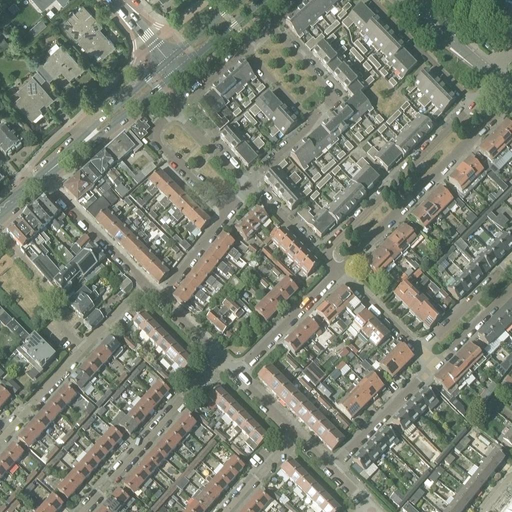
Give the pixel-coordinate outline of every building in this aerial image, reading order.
[(329,13),(317,0),(311,0),(308,4),(320,17),(324,13),(326,16),(329,13)] [(331,0),(317,0),(329,13),(333,9),(331,7),(335,3),(331,0)] [(14,2),(8,7),(13,13),(19,8),(14,2)] [(320,17),(308,4),(300,11),(314,26),(318,23),(316,20),(320,17)] [(66,18),(60,24),(76,41),(78,39),(91,54),(95,51),(101,57),(114,45),(106,36),(104,37),(98,30),(102,27),(96,21),(83,5),(75,13),(73,11),(66,18)] [(345,14),(351,8),(347,5),(341,11),(343,12),(345,14)] [(355,26),(367,14),(360,6),(341,24),(347,30),(353,24),(355,26)] [(300,11),(293,17),(305,31),(309,27),(311,29),(314,26),(300,11)] [(345,14),(343,12),(337,18),(340,21),(346,15),(345,14)] [(374,21),(367,14),(355,26),(362,33),(374,21)] [(305,31),(293,17),(285,24),(299,40),(303,37),(301,34),(305,31)] [(41,19),(35,24),(40,30),(46,25),(41,19)] [(362,33),(359,36),(363,39),(365,37),(369,40),(381,28),(374,21),(362,33)] [(336,22),(329,28),(333,32),(339,26),(336,22)] [(333,32),(329,28),(323,33),(327,37),(333,32)] [(389,35),(381,28),(369,40),(373,44),(370,47),(373,50),(389,35)] [(396,43),(389,35),(373,50),(377,54),(379,51),(383,55),(396,43)] [(319,62),(332,50),(329,46),(335,40),(332,36),(312,54),(319,62)] [(321,36),(314,42),(317,45),(324,40),(321,36)] [(317,45),(314,42),(312,39),(304,46),(310,52),(317,45)] [(403,50),(396,43),(383,55),(387,59),(384,62),(387,65),(388,65),(401,52),(403,50)] [(43,64),(53,75),(60,68),(70,78),(75,74),(74,73),(81,66),(68,53),(67,54),(60,47),(47,59),(48,60),(43,64)] [(332,50),(319,62),(325,70),(341,56),(346,51),(343,48),(336,54),(332,50)] [(361,48),(358,51),(363,56),(366,53),(361,48)] [(354,58),(357,55),(352,50),(349,53),(354,58)] [(388,65),(387,65),(386,66),(389,70),(392,68),(395,72),(408,59),(401,52),(388,65)] [(357,55),(354,58),(360,64),(363,61),(357,55)] [(344,59),(341,56),(325,70),(332,77),(346,65),(343,61),(344,59)] [(372,66),(375,63),(370,57),(367,60),(372,66)] [(416,66),(408,59),(395,72),(399,75),(397,78),(400,81),(416,66)] [(348,63),(346,65),(332,77),(339,85),(353,73),(349,69),(351,67),(348,63)] [(380,68),(375,63),(372,66),(377,71),(380,68)] [(234,70),(246,83),(249,80),(252,83),(255,79),(241,64),(234,70)] [(368,73),(371,70),(365,64),(362,67),(368,73)] [(246,83),(234,70),(226,77),(240,93),(243,90),(241,87),(246,83)] [(378,73),(384,79),(387,76),(382,70),(378,73)] [(15,101),(28,115),(31,119),(40,111),(37,107),(43,103),(46,106),(52,100),(41,89),(39,90),(36,87),(40,84),(45,79),(37,71),(32,75),(33,77),(17,92),(21,96),(15,101)] [(356,77),(353,73),(339,85),(346,93),(359,81),(362,79),(359,75),(356,77)] [(420,93),(432,80),(425,73),(405,92),(409,95),(416,89),(420,93)] [(226,77),(219,84),(230,97),(234,94),(236,96),(240,93),(226,77)] [(359,81),(346,93),(352,100),(358,95),(359,95),(373,82),(370,78),(363,85),(359,81)] [(393,89),(396,86),(391,80),(388,83),(393,89)] [(432,80),(420,93),(423,96),(417,103),(420,106),(439,88),(432,80)] [(230,97),(219,84),(211,91),(225,107),(228,103),(226,101),(230,97)] [(256,91),(259,94),(264,89),(261,86),(256,91)] [(439,88),(420,106),(423,110),(430,103),(434,107),(446,95),(439,88)] [(212,94),(205,100),(216,113),(224,106),(224,107),(225,107),(211,91),(210,92),(212,94)] [(262,114),(276,102),(269,94),(249,112),(254,118),(261,112),(262,114)] [(246,100),(248,102),(249,103),(254,98),(251,95),(246,100)] [(358,95),(352,100),(350,102),(363,116),(367,112),(369,115),(373,111),(359,95),(358,95)] [(446,95),(434,107),(438,111),(431,118),(434,121),(454,103),(446,95)] [(216,113),(205,100),(197,107),(214,127),(221,121),(215,114),(216,113)] [(276,102),(262,114),(269,122),(283,109),(276,102)] [(350,102),(343,109),(358,125),(361,122),(359,119),(363,116),(350,102)] [(406,104),(400,110),(403,113),(409,107),(406,104)] [(283,109),(269,122),(272,125),(266,132),(269,135),(289,117),(283,109)] [(358,125),(343,109),(336,115),(335,115),(334,115),(335,116),(344,127),(343,127),(345,129),(346,129),(347,130),(352,126),(354,128),(358,125)] [(232,115),(235,119),(241,114),(238,111),(232,115)] [(397,112),(391,118),(394,121),(400,116),(397,112)] [(250,124),(253,122),(246,114),(243,117),(250,124)] [(415,121),(412,125),(424,137),(432,130),(417,115),(413,119),(415,121)] [(344,127),(335,116),(328,122),(340,136),(347,130),(346,129),(345,129),(343,127),(344,127)] [(296,125),(289,117),(269,135),(272,139),(279,133),(283,137),(296,125)] [(375,120),(380,125),(383,122),(378,117),(375,120)] [(224,118),(221,121),(214,127),(219,132),(228,124),(224,118)] [(394,121),(391,118),(385,124),(389,127),(394,121)] [(327,123),(320,129),(335,145),(338,142),(336,140),(340,136),(328,122),(327,122),(327,123)] [(140,142),(140,141),(146,136),(144,134),(148,130),(143,124),(141,126),(138,123),(130,130),(140,142)] [(498,130),(511,143),(511,129),(506,123),(503,126),(503,125),(498,130)] [(226,146),(240,134),(236,129),(238,127),(235,124),(219,139),(226,146)] [(424,137),(412,125),(408,129),(405,126),(402,130),(417,145),(424,137)] [(383,127),(377,133),(380,136),(386,130),(383,127)] [(364,133),(367,136),(373,131),(370,128),(364,133)] [(0,151),(5,157),(12,151),(13,152),(20,145),(5,129),(0,133),(0,151)] [(335,145),(320,129),(312,136),(325,150),(329,146),(331,148),(335,145)] [(417,145),(402,130),(399,133),(401,135),(397,139),(410,152),(417,145)] [(511,149),(511,143),(498,130),(494,134),(495,134),(492,137),(508,153),(511,149)] [(123,135),(114,144),(125,157),(131,152),(134,155),(142,148),(129,134),(125,137),(123,135)] [(240,134),(226,146),(233,154),(247,141),(249,139),(246,136),(244,138),(240,134)] [(354,137),(359,143),(363,140),(357,134),(354,137)] [(312,136),(305,143),(319,159),(323,156),(321,153),(325,150),(312,136)] [(508,153),(492,137),(489,139),(484,143),(501,160),(504,156),(504,157),(508,153)] [(247,141),(233,154),(240,162),(261,143),(258,139),(251,145),(247,141)] [(410,152),(397,139),(393,143),(391,141),(388,144),(403,159),(410,152)] [(264,146),(261,143),(240,162),(247,170),(261,157),(257,153),(264,146)] [(305,143),(297,150),(309,163),(313,160),(316,162),(319,159),(305,143)] [(343,146),(349,152),(349,153),(352,150),(347,143),(343,146)] [(501,160),(484,143),(479,148),(480,149),(478,151),(487,161),(483,165),(494,176),(498,172),(494,167),(501,160)] [(114,144),(104,153),(117,167),(122,173),(127,170),(120,162),(125,157),(114,144)] [(403,159),(388,144),(387,144),(388,145),(381,152),(394,165),(401,158),(402,160),(403,159)] [(394,165),(381,152),(378,155),(372,149),(366,155),(374,163),(376,161),(387,172),(394,165)] [(309,163),(297,150),(289,157),(304,173),(308,169),(306,167),(309,163)] [(117,167),(104,153),(103,153),(102,153),(100,155),(99,157),(96,159),(120,186),(123,183),(113,171),(117,167)] [(336,158),(339,161),(345,156),(342,153),(336,158)] [(90,165),(89,166),(102,181),(106,177),(116,189),(114,191),(115,192),(113,193),(120,200),(121,199),(122,200),(128,194),(120,186),(96,159),(94,162),(92,162),(90,163),(90,165)] [(156,160),(141,174),(145,179),(161,165),(156,160)] [(494,176),(483,165),(478,169),(469,160),(462,167),(478,184),(486,176),(501,192),(498,193),(495,196),(498,198),(507,189),(494,176)] [(359,174),(372,187),(378,181),(368,171),(370,170),(361,161),(355,167),(361,172),(359,174)] [(270,189),(283,177),(280,173),(287,167),(283,162),(263,181),(270,189)] [(326,167),(329,170),(335,165),(332,162),(326,167)] [(80,174),(79,175),(92,189),(101,199),(86,213),(95,222),(105,212),(109,208),(116,202),(117,202),(120,200),(113,193),(111,195),(107,191),(110,189),(102,181),(89,166),(86,169),(85,168),(80,173),(80,174)] [(329,170),(326,167),(320,172),(323,176),(329,170)] [(462,167),(455,174),(472,190),(478,184),(462,167)] [(331,174),(334,177),(340,171),(337,168),(331,174)] [(148,195),(164,179),(158,172),(148,182),(148,183),(143,188),(146,191),(145,192),(148,195)] [(145,179),(141,174),(133,181),(137,186),(145,179)] [(372,187),(359,174),(351,183),(363,195),(372,187)] [(472,190),(455,174),(448,181),(454,188),(451,191),(461,201),(465,198),(468,194),(472,190)] [(92,189),(79,175),(78,176),(76,176),(74,177),(74,179),(71,182),(73,185),(73,186),(77,190),(78,189),(84,194),(82,196),(84,197),(85,196),(92,204),(95,201),(88,193),(92,189)] [(283,177),(270,189),(277,196),(297,178),(294,175),(287,181),(283,177)] [(317,175),(311,181),(314,184),(320,178),(317,175)] [(328,176),(322,182),(325,185),(331,180),(328,176)] [(300,182),(297,178),(277,196),(283,204),(297,192),(293,188),(300,182)] [(141,202),(138,205),(141,208),(157,192),(161,195),(171,185),(164,179),(148,195),(141,202)] [(73,185),(71,182),(63,190),(76,203),(81,200),(88,207),(92,204),(85,196),(84,197),(82,196),(84,194),(78,189),(77,190),(73,186),(73,185)] [(325,185),(322,182),(316,188),(319,191),(325,185)] [(349,187),(345,191),(358,204),(365,197),(363,195),(351,183),(350,182),(346,185),(349,187)] [(171,185),(161,195),(164,198),(155,207),(159,211),(161,208),(177,191),(171,185)] [(297,192),(283,204),(291,212),(311,194),(308,190),(301,196),(297,192)] [(445,210),(448,206),(452,209),(455,206),(459,211),(463,207),(451,195),(448,198),(439,190),(437,192),(436,191),(431,196),(445,210)] [(183,197),(177,191),(161,208),(164,211),(170,204),(173,207),(173,208),(183,197)] [(358,204),(345,191),(341,195),(339,193),(335,196),(351,211),(358,204)] [(315,193),(312,196),(309,199),(313,202),(316,199),(319,196),(315,193)] [(498,198),(495,196),(492,193),(487,198),(493,203),(498,198)] [(511,199),(506,193),(498,201),(501,205),(502,203),(506,207),(511,200),(511,199)] [(138,205),(141,202),(135,196),(132,200),(138,205)] [(351,211),(335,196),(332,200),(334,202),(330,206),(343,219),(351,211)] [(445,210),(431,196),(426,201),(427,202),(425,204),(441,220),(448,213),(445,210)] [(173,208),(173,207),(170,211),(173,214),(168,220),(171,223),(190,204),(183,197),(173,208)] [(45,198),(37,205),(59,229),(63,226),(60,223),(65,219),(45,198)] [(501,205),(498,201),(491,208),(495,211),(501,205)] [(190,204),(171,223),(170,224),(173,227),(183,217),(186,220),(196,210),(190,204)] [(422,206),(417,210),(430,224),(434,220),(437,224),(441,220),(425,204),(423,207),(422,206)] [(59,229),(37,205),(29,212),(45,229),(49,225),(56,232),(59,229)] [(343,219),(330,206),(327,210),(324,207),(320,211),(321,212),(334,225),(336,227),(343,219)] [(307,226),(313,220),(307,214),(310,212),(305,207),(296,216),(307,226)] [(137,217),(141,213),(135,208),(131,211),(137,217)] [(255,208),(248,216),(260,228),(267,221),(255,208)] [(105,212),(95,222),(101,228),(117,212),(114,209),(108,215),(105,212)] [(196,210),(186,220),(189,223),(183,230),(186,233),(202,216),(196,210)] [(430,224),(417,210),(412,215),(413,216),(411,219),(427,235),(430,231),(427,228),(430,224)] [(45,229),(29,212),(21,220),(44,244),(45,246),(49,242),(40,233),(45,229)] [(117,212),(101,228),(107,234),(117,224),(114,221),(120,215),(117,212)] [(321,212),(313,220),(307,226),(320,239),(334,225),(321,212)] [(505,229),(490,214),(486,218),(501,233),(505,229)] [(209,223),(202,216),(186,233),(189,235),(195,229),(200,234),(201,233),(199,232),(209,223)] [(260,228),(248,216),(241,223),(253,235),(260,228)] [(483,216),(476,224),(479,227),(486,219),(483,216)] [(44,244),(21,220),(13,227),(40,256),(43,259),(45,258),(48,261),(50,259),(40,248),(44,244)] [(120,228),(117,224),(107,234),(114,240),(130,224),(127,221),(120,228)] [(253,235),(241,223),(234,230),(246,242),(253,235)] [(133,227),(130,224),(114,240),(120,247),(130,237),(126,234),(133,227)] [(476,224),(468,231),(471,234),(479,227),(476,224)] [(394,235),(407,248),(420,235),(410,225),(405,230),(402,227),(394,235)] [(460,236),(466,230),(461,226),(455,232),(460,236)] [(40,256),(13,227),(6,234),(21,250),(20,251),(23,254),(29,249),(37,258),(40,256)] [(275,246),(287,234),(282,230),(280,232),(276,229),(269,236),(269,237),(262,244),(266,248),(271,243),(275,246)] [(457,236),(452,231),(448,235),(453,240),(457,236)] [(459,241),(456,244),(463,252),(467,248),(462,243),(471,234),(468,231),(459,240),(459,241)] [(130,237),(120,247),(126,253),(144,235),(141,233),(133,241),(130,237)] [(295,242),(287,234),(275,246),(283,254),(295,242)] [(511,244),(502,234),(494,243),(505,254),(511,247),(511,244)] [(147,238),(144,235),(126,253),(133,260),(143,250),(146,246),(143,243),(147,238)] [(394,235),(386,243),(399,256),(407,248),(394,235)] [(238,260),(239,259),(241,257),(230,248),(233,244),(222,236),(216,243),(238,260)] [(75,245),(81,251),(89,243),(83,237),(75,245)] [(182,243),(178,246),(185,253),(190,248),(183,242),(182,243)] [(295,242),(283,254),(290,262),(302,250),(295,242)] [(216,243),(210,250),(222,259),(225,255),(243,269),(246,265),(239,259),(238,260),(216,243)] [(399,256),(386,243),(378,251),(391,264),(399,256)] [(505,254),(494,243),(486,250),(497,262),(505,254)] [(441,252),(446,247),(443,244),(438,249),(441,252)] [(463,252),(456,244),(453,247),(468,263),(471,260),(463,252)] [(46,263),(37,271),(50,287),(59,296),(79,276),(83,280),(87,284),(101,271),(101,272),(104,269),(99,264),(105,258),(92,245),(83,254),(59,278),(51,268),(46,263)] [(81,251),(75,245),(70,250),(76,256),(81,251)] [(247,249),(254,255),(257,251),(250,245),(247,249)] [(175,255),(179,252),(173,246),(170,249),(175,255)] [(146,253),(143,250),(133,260),(139,266),(155,250),(152,247),(146,253)] [(451,247),(443,255),(451,263),(459,255),(456,252),(453,254),(452,254),(455,251),(451,247)] [(73,259),(64,250),(56,258),(65,267),(73,259)] [(155,250),(139,266),(145,272),(155,262),(151,259),(158,253),(155,250)] [(210,250),(205,257),(227,274),(231,277),(234,274),(219,262),(222,259),(210,250)] [(302,250),(290,262),(298,270),(310,258),(302,250)] [(486,250),(474,263),(484,272),(488,269),(489,270),(497,262),(486,250)] [(378,251),(371,259),(383,272),(391,264),(378,251)] [(268,253),(265,256),(273,264),(276,261),(268,253)] [(443,255),(436,263),(444,271),(447,274),(451,270),(448,266),(451,263),(443,255)] [(40,256),(37,258),(31,264),(37,271),(46,263),(48,261),(45,258),(43,259),(40,256)] [(205,257),(199,264),(211,273),(214,269),(224,277),(227,274),(205,257)] [(310,258),(298,270),(306,278),(318,266),(310,258)] [(158,266),(155,262),(145,272),(151,278),(167,262),(165,259),(158,266)] [(383,272),(371,259),(362,267),(380,285),(385,280),(384,278),(387,275),(383,272)] [(276,261),(273,264),(281,271),(284,268),(276,261)] [(170,265),(167,262),(151,278),(158,285),(168,275),(164,271),(170,265)] [(444,271),(436,263),(428,271),(431,275),(436,270),(441,274),(444,271)] [(484,272),(474,263),(462,274),(473,286),(481,278),(480,276),(484,272)] [(199,264),(194,271),(216,288),(220,291),(222,288),(208,276),(211,273),(199,264)] [(271,272),(277,278),(280,274),(274,268),(271,272)] [(292,276),(284,268),(281,271),(289,279),(292,276)] [(403,275),(407,279),(412,273),(408,269),(403,275)] [(194,271),(188,278),(200,286),(202,283),(213,291),(216,288),(194,271)] [(473,286),(462,274),(460,272),(452,280),(454,282),(466,294),(473,286)] [(407,279),(403,275),(395,283),(399,287),(407,279)] [(301,284),(292,276),(289,279),(298,287),(301,284)] [(200,286),(188,278),(183,285),(205,302),(208,304),(212,300),(209,297),(207,299),(197,290),(200,286)] [(233,279),(230,283),(228,286),(237,295),(243,289),(233,279)] [(258,283),(265,290),(269,286),(262,279),(258,283)] [(382,287),(387,292),(395,284),(390,279),(382,287)] [(123,291),(127,295),(129,293),(131,291),(132,288),(132,286),(131,284),(127,280),(118,288),(122,292),(123,291)] [(413,290),(412,290),(409,287),(412,283),(409,280),(393,296),(395,298),(394,299),(399,303),(400,302),(400,303),(413,290)] [(277,289),(274,291),(286,303),(288,300),(296,292),(284,281),(277,289)] [(466,294),(454,282),(446,291),(457,302),(466,294)] [(183,285),(178,292),(189,300),(191,297),(197,301),(202,305),(205,302),(183,285)] [(432,285),(426,291),(429,293),(435,287),(432,285)] [(413,290),(400,303),(402,305),(401,306),(406,310),(407,309),(407,310),(419,297),(416,294),(419,290),(416,287),(412,290),(413,290)] [(75,313),(96,292),(92,288),(87,293),(83,289),(67,305),(75,313)] [(99,289),(96,292),(75,313),(77,316),(77,317),(79,319),(81,319),(82,321),(94,309),(90,306),(104,292),(100,288),(99,289)] [(341,288),(332,297),(345,310),(345,311),(355,321),(364,311),(341,288)] [(249,293),(255,300),(259,296),(253,289),(249,293)] [(274,291),(264,301),(276,313),(286,303),(274,291)] [(447,298),(441,291),(438,294),(445,300),(447,298)] [(189,300),(178,292),(172,299),(193,316),(196,318),(199,315),(196,312),(196,313),(185,305),(189,300)] [(419,297),(407,310),(409,312),(408,313),(412,317),(413,316),(414,317),(430,301),(426,297),(423,294),(419,297)] [(345,310),(332,297),(324,305),(337,318),(345,311),(345,310)] [(446,307),(452,302),(447,298),(442,303),(446,307)] [(213,327),(234,305),(232,303),(228,300),(222,306),(223,308),(219,312),(215,309),(205,320),(213,327)] [(264,301),(254,312),(265,323),(276,313),(264,301)] [(430,301),(414,317),(417,319),(416,320),(420,324),(421,323),(421,324),(433,311),(430,308),(433,304),(430,301)] [(234,305),(213,327),(222,335),(231,324),(227,320),(231,315),(237,320),(243,313),(234,305)] [(337,318),(324,305),(316,314),(329,327),(337,318)] [(511,310),(508,306),(500,313),(510,324),(511,322),(511,310)] [(433,311),(421,324),(423,326),(422,327),(427,331),(428,330),(428,331),(444,315),(440,311),(437,308),(433,311)] [(0,324),(5,330),(6,329),(21,346),(22,345),(29,339),(13,322),(12,322),(0,309),(0,324)] [(94,313),(84,323),(83,325),(91,333),(102,321),(110,313),(106,309),(98,317),(94,313)] [(361,334),(373,322),(365,313),(352,326),(349,329),(357,337),(360,334),(361,334)] [(510,324),(500,313),(492,321),(503,332),(510,324)] [(140,333),(150,323),(142,314),(132,324),(140,333)] [(307,321),(299,329),(310,339),(314,335),(316,338),(321,334),(307,321)] [(347,329),(343,325),(340,321),(336,325),(343,332),(347,329)] [(348,321),(343,325),(347,329),(351,324),(348,321)] [(503,332),(492,321),(484,329),(495,339),(503,332)] [(382,330),(373,322),(361,334),(370,343),(382,330)] [(150,323),(140,333),(149,341),(158,331),(150,323)] [(299,329),(291,337),(302,347),(310,339),(299,329)] [(495,339),(484,329),(476,337),(482,343),(480,346),(484,350),(495,339)] [(389,337),(382,330),(370,343),(376,350),(378,347),(381,350),(389,342),(386,339),(389,337)] [(167,339),(158,331),(149,341),(157,349),(167,339)] [(318,348),(321,351),(322,353),(336,339),(333,336),(324,345),(323,343),(318,348)] [(15,352),(13,354),(15,355),(17,354),(27,364),(44,348),(33,337),(30,340),(29,339),(22,345),(24,347),(21,351),(19,349),(15,352)] [(302,347),(291,337),(283,345),(294,356),(302,347)] [(167,339),(157,349),(165,357),(175,347),(167,339)] [(108,340),(100,348),(110,358),(111,357),(115,361),(122,352),(118,349),(108,340)] [(139,351),(130,343),(127,346),(136,354),(139,351)] [(392,354),(405,366),(405,365),(406,366),(411,362),(410,361),(412,359),(396,343),(392,347),(396,350),(392,354)] [(462,354),(477,369),(484,362),(486,364),(490,359),(474,343),(470,347),(469,346),(466,349),(465,348),(461,352),(462,353),(462,354)] [(321,351),(318,348),(315,345),(312,348),(318,354),(321,351)] [(44,348),(27,364),(33,370),(39,375),(39,376),(42,372),(41,371),(46,365),(54,358),(50,354),(52,353),(52,349),(48,346),(45,346),(44,348)] [(175,347),(165,357),(162,361),(170,369),(173,365),(183,355),(175,347)] [(100,348),(92,357),(103,366),(110,358),(100,348)] [(342,360),(348,354),(344,349),(337,355),(342,360)] [(405,366),(392,354),(389,350),(386,354),(389,357),(386,360),(398,373),(398,372),(399,374),(404,369),(403,368),(405,366)] [(314,359),(308,353),(305,357),(310,362),(314,359)] [(363,362),(367,358),(363,353),(358,357),(363,362)] [(477,369),(462,354),(460,356),(459,355),(454,359),(455,360),(455,361),(470,376),(471,376),(477,369)] [(191,364),(183,355),(173,365),(181,374),(191,364)] [(103,366),(92,357),(85,366),(95,375),(103,366)] [(289,366),(292,362),(287,357),(284,361),(289,366)] [(379,368),(375,373),(382,380),(382,379),(386,376),(391,380),(392,381),(397,376),(395,375),(398,373),(386,360),(382,357),(375,364),(379,368)] [(137,359),(132,364),(135,368),(141,362),(137,359)] [(470,376),(455,361),(453,363),(451,362),(447,366),(448,367),(463,383),(467,379),(470,376)] [(292,362),(289,366),(294,371),(297,367),(292,362)] [(335,370),(338,373),(345,367),(341,362),(334,369),(335,370)] [(382,380),(375,373),(364,362),(359,367),(366,373),(363,377),(366,380),(363,384),(376,397),(381,392),(382,393),(385,391),(381,387),(386,383),(382,379),(382,380)] [(496,364),(492,368),(497,373),(501,369),(496,364)] [(95,375),(85,366),(77,374),(87,383),(95,375)] [(267,388),(278,377),(269,367),(257,379),(267,388)] [(463,383),(448,367),(445,370),(444,369),(440,373),(441,374),(457,390),(463,383)] [(301,374),(315,387),(319,383),(305,369),(301,374)] [(338,373),(335,370),(328,377),(334,383),(341,376),(338,373)] [(131,376),(134,380),(139,374),(136,371),(131,376)] [(87,383),(77,374),(69,383),(83,396),(90,388),(86,384),(87,383)] [(123,374),(118,380),(122,383),(127,377),(123,374)] [(457,390),(441,374),(438,377),(437,376),(432,381),(438,386),(434,389),(448,403),(459,414),(464,409),(454,400),(460,394),(456,390),(457,390)] [(12,379),(7,375),(2,381),(6,385),(12,379)] [(134,380),(131,376),(126,382),(129,385),(134,380)] [(287,386),(278,377),(267,388),(276,397),(287,386)] [(511,381),(508,378),(500,387),(506,391),(511,383),(511,381)] [(303,388),(307,384),(302,379),(298,383),(303,388)] [(122,383),(118,380),(113,385),(117,388),(122,383)] [(10,382),(5,387),(13,396),(13,395),(17,391),(18,390),(10,382)] [(486,391),(491,395),(496,387),(492,383),(486,391)] [(313,389),(307,384),(303,388),(309,393),(313,389)] [(317,388),(328,399),(333,394),(322,384),(317,388)] [(355,384),(352,387),(368,403),(370,401),(371,402),(376,397),(363,384),(359,387),(355,384)] [(149,394),(159,403),(168,394),(157,385),(149,394)] [(296,395),(287,386),(276,397),(285,407),(296,395)] [(368,403),(352,387),(349,391),(345,394),(362,411),(367,406),(366,405),(368,403)] [(506,391),(500,387),(497,390),(494,397),(498,400),(506,391)] [(121,388),(116,393),(119,396),(124,391),(121,388)] [(56,398),(66,407),(74,398),(64,389),(56,398)] [(0,390),(0,406),(1,407),(9,399),(0,391),(0,390)] [(216,408),(226,398),(217,390),(207,400),(216,408)] [(423,390),(415,398),(427,409),(430,412),(437,404),(423,390)] [(485,391),(480,399),(486,403),(491,395),(486,391),(485,391)] [(119,396),(116,393),(111,399),(114,402),(119,396)] [(149,394),(141,403),(151,412),(159,403),(149,394)] [(362,411),(345,394),(334,405),(350,421),(356,415),(357,416),(362,411)] [(296,395),(285,407),(294,416),(306,404),(296,395)] [(106,400),(103,397),(98,403),(94,400),(91,403),(98,409),(101,405),(106,400)] [(322,406),(325,402),(320,397),(316,401),(322,406)] [(56,398),(48,406),(58,415),(66,407),(56,398)] [(226,398),(216,408),(224,416),(234,406),(226,398)] [(427,409),(415,398),(407,406),(419,417),(427,409)] [(486,403),(480,399),(473,408),(479,412),(486,403)] [(331,407),(325,402),(322,406),(327,411),(331,407)] [(141,403),(134,410),(144,420),(151,412),(141,403)] [(490,403),(483,411),(489,416),(496,408),(490,403)] [(315,413),(306,404),(294,416),(303,425),(315,413)] [(48,406),(40,415),(50,424),(51,423),(58,415),(48,406)] [(234,406),(224,416),(232,424),(242,415),(234,406)] [(419,417),(407,406),(400,414),(411,425),(419,417)] [(144,420),(134,410),(127,419),(137,428),(144,420)] [(137,428),(127,419),(120,413),(109,425),(122,437),(125,434),(129,437),(137,428)] [(324,423),(315,413),(303,425),(313,434),(324,423)] [(85,414),(80,419),(84,422),(88,416),(85,414)] [(201,423),(204,419),(199,414),(196,418),(201,423)] [(411,425),(400,414),(391,422),(403,433),(411,425)] [(50,424),(40,415),(33,423),(43,432),(47,427),(50,430),(53,426),(51,423),(50,424)] [(250,423),(242,415),(232,424),(236,428),(233,432),(237,436),(240,433),(250,423)] [(341,424),(344,421),(339,416),(336,420),(341,424)] [(184,417),(176,426),(189,438),(190,437),(187,435),(194,427),(184,417)] [(84,422),(80,419),(75,425),(79,428),(84,422)] [(90,419),(86,424),(89,427),(94,422),(90,419)] [(210,424),(204,419),(201,423),(207,428),(210,424)] [(349,426),(344,421),(341,424),(346,430),(349,426)] [(33,423),(25,431),(35,441),(43,432),(33,423)] [(258,431),(250,423),(240,433),(248,441),(258,431)] [(324,423),(313,434),(322,443),(333,432),(324,423)] [(89,427),(86,424),(81,429),(84,432),(89,427)] [(189,438),(176,426),(169,435),(179,444),(183,439),(186,441),(189,438)] [(376,438),(387,449),(391,444),(394,447),(398,443),(384,429),(376,438)] [(463,429),(455,438),(459,441),(467,433),(463,429)] [(220,440),(223,436),(215,430),(212,433),(220,440)] [(35,441),(25,431),(17,440),(27,449),(35,441)] [(67,441),(73,434),(70,431),(64,438),(67,441)] [(102,440),(113,449),(120,440),(110,431),(102,440)] [(267,439),(258,431),(248,441),(257,449),(267,439)] [(343,441),(333,432),(322,443),(331,453),(343,441)] [(511,433),(510,432),(502,442),(511,450),(511,448),(511,433)] [(179,444),(169,435),(161,443),(171,453),(179,444)] [(452,440),(447,435),(442,440),(447,445),(452,440)] [(75,436),(69,443),(72,446),(78,439),(75,436)] [(230,443),(223,436),(220,440),(227,446),(230,443)] [(64,438),(57,446),(60,448),(67,441),(64,438)] [(387,449),(376,438),(368,445),(379,457),(387,449)] [(455,438),(448,446),(451,450),(459,441),(455,438)] [(461,441),(467,446),(470,443),(464,438),(461,441)] [(113,449),(102,440),(95,449),(105,458),(113,449)] [(467,446),(461,441),(458,445),(464,450),(467,446)] [(203,451),(207,454),(215,445),(212,442),(203,451)] [(72,446),(69,443),(62,450),(66,453),(72,446)] [(171,453),(161,443),(153,452),(163,461),(171,453)] [(236,454),(239,451),(233,445),(230,448),(236,454)] [(379,457),(368,445),(360,453),(371,465),(379,457)] [(4,455),(14,464),(25,452),(20,447),(17,451),(12,446),(4,455)] [(451,450),(448,446),(441,455),(444,458),(451,450)] [(50,453),(53,456),(58,451),(55,448),(50,453)] [(105,458),(95,449),(87,457),(97,466),(105,458)] [(207,454),(203,451),(196,460),(199,463),(207,454)] [(163,461),(153,452),(145,461),(156,470),(163,461)] [(53,456),(50,453),(45,459),(48,462),(53,456)] [(371,465),(360,453),(352,462),(363,473),(371,465)] [(487,462),(496,469),(504,461),(494,453),(487,462)] [(14,464),(4,455),(0,459),(0,467),(6,473),(14,464)] [(444,458),(441,455),(433,463),(437,466),(444,458)] [(87,457),(79,466),(90,475),(97,466),(87,457)] [(224,470),(235,479),(242,470),(236,465),(240,461),(236,457),(232,461),(229,465),(226,462),(222,467),(225,469),(224,470)] [(199,463),(196,460),(188,468),(195,474),(195,473),(196,475),(198,473),(196,471),(194,473),(192,471),(199,463)] [(145,461),(138,469),(148,478),(156,470),(145,461)] [(496,469),(487,462),(479,471),(489,479),(496,469)] [(289,481),(298,471),(290,463),(276,476),(284,484),(288,481),(289,481)] [(90,475),(79,466),(72,474),(82,483),(90,475)] [(195,474),(188,468),(177,481),(180,484),(184,480),(187,483),(195,474)] [(148,478),(138,469),(130,478),(146,492),(146,491),(141,486),(148,478)] [(224,470),(217,478),(227,487),(235,479),(224,470)] [(306,479),(298,471),(289,481),(297,489),(306,479)] [(479,471),(472,480),(482,488),(489,479),(479,471)] [(28,477),(32,480),(37,475),(33,472),(28,477)] [(419,480),(422,483),(429,475),(426,472),(419,480)] [(39,483),(44,476),(41,473),(36,480),(39,483)] [(434,473),(431,476),(436,481),(439,478),(434,473)] [(72,474),(64,483),(74,492),(82,483),(72,474)] [(436,481),(431,476),(428,480),(433,485),(436,481)] [(32,480),(28,477),(23,483),(27,486),(32,480)] [(146,492),(130,478),(122,487),(132,496),(138,490),(143,494),(146,492)] [(227,487),(217,478),(213,482),(210,480),(206,483),(210,486),(209,487),(219,496),(227,487)] [(314,487),(306,479),(297,489),(305,497),(314,487)] [(419,480),(411,489),(414,492),(422,483),(419,480)] [(472,480),(464,489),(474,497),(482,488),(472,480)] [(74,492),(64,483),(56,492),(66,501),(74,492)] [(31,485),(26,490),(29,493),(34,488),(31,485)] [(173,485),(165,494),(169,497),(176,489),(173,485)] [(219,496),(209,487),(205,491),(202,487),(198,492),(212,504),(219,496)] [(323,495),(314,487),(305,497),(313,505),(323,495)] [(13,494),(16,497),(21,492),(18,489),(13,494)] [(414,492),(411,489),(404,497),(407,500),(414,492)] [(464,489),(457,498),(467,506),(474,497),(464,489)] [(29,493),(26,490),(21,496),(24,499),(26,497),(30,500),(33,497),(29,493)] [(109,501),(120,511),(121,511),(120,510),(127,502),(117,492),(109,501)] [(204,511),(212,504),(198,492),(191,500),(194,503),(194,504),(202,511),(204,511)] [(16,497),(13,494),(8,500),(11,503),(16,497)] [(169,497),(165,494),(158,503),(161,506),(169,497)] [(258,495),(253,501),(263,510),(266,507),(270,510),(274,505),(275,504),(265,495),(262,498),(258,495)] [(322,511),(331,503),(323,495),(313,505),(319,511),(322,511)] [(407,500),(404,497),(397,506),(395,504),(391,508),(395,511),(398,508),(399,509),(407,500)] [(51,498),(42,507),(47,511),(56,511),(61,507),(51,498)] [(457,498),(450,507),(455,511),(462,511),(467,506),(457,498)] [(120,511),(109,501),(101,510),(103,511),(120,511)] [(253,501),(245,510),(247,511),(261,511),(263,510),(253,501)] [(15,502),(9,509),(11,511),(12,511),(19,505),(15,502)] [(155,511),(161,506),(158,503),(150,511),(155,511)] [(331,503),(322,511),(338,511),(339,511),(331,503)]
